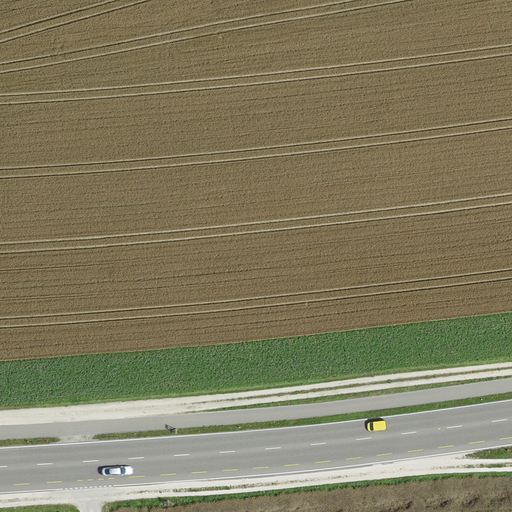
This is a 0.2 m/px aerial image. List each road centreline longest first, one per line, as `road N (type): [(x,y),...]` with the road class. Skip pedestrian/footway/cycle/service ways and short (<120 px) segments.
road 1 (primary): [(0,466),(239,451),(511,418)]
road 2 (track): [(0,417),(511,367)]
road 3 (track): [(511,466),(89,494)]
